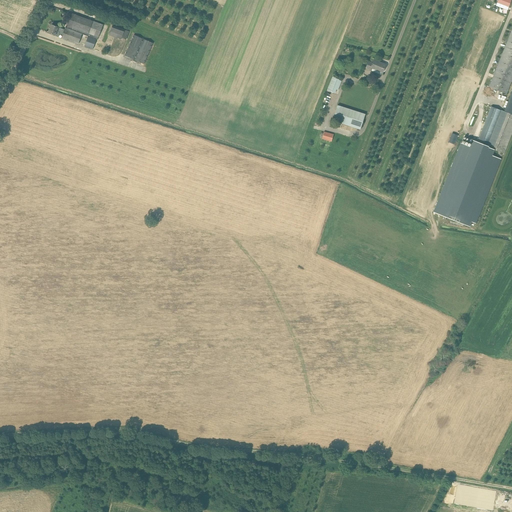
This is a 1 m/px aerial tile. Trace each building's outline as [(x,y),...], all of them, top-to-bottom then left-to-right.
[(103,25),(68,12),(67,17),(69,17),(65,30),(51,25),(48,33),(55,35),(55,36),(58,37),(59,34),(62,35),(61,38),(78,44),(82,34),(88,36),(84,47),(93,50),(96,39),(97,40),(103,25)] [(129,31),(125,30),(112,26),(109,35),(121,40),(121,39),(126,40),(129,31)] [(511,29),(500,58),(498,57),(497,60),(499,61),(489,87),(488,89),(493,91),(494,89),(506,94),(511,79),(511,29)] [(144,64),(146,59),(153,43),(134,35),(125,55),(125,56),(124,58),(130,60),(130,58),(133,59),(132,60),(137,62),(137,61),(144,64)] [(383,72),(385,65),(380,63),(374,60),(373,63),(368,62),(366,68),(370,70),(371,68),(383,72)] [(341,81),(332,77),(327,90),(336,94),(341,81)] [(504,154),(511,132),(511,90),(504,111),(502,110),(502,111),(491,107),(477,143),(494,150),(504,154)] [(332,120),(360,129),(365,114),(337,105),(332,120)] [(322,138),(332,142),(334,134),(324,131),(322,138)] [(449,142),(454,144),(458,136),(452,133),(449,142)] [(477,143),(473,140),(470,146),(461,143),(434,212),(470,227),(472,222),(475,223),(501,159),(492,156),(494,150),(477,143)]
